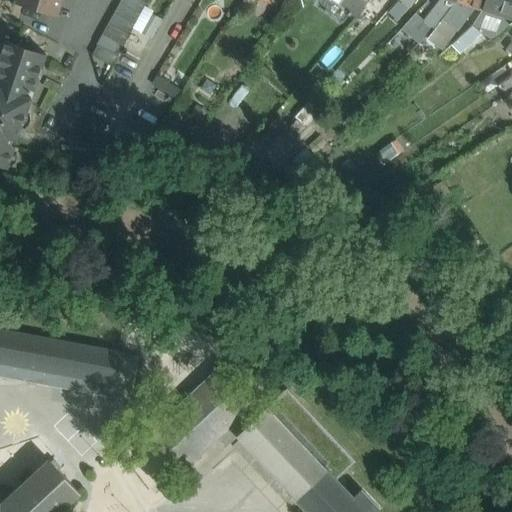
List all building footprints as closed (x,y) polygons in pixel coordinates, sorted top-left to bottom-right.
[(23,0),(22,5),(51,14),(54,0),(23,0)] [(122,0),(91,56),(112,68),(149,0),(122,0)] [(342,0),(340,4),(350,10),(349,11),(357,17),(359,14),(367,0),(342,0)] [(485,0),(456,0),(456,2),(464,4),(482,10),(485,0)] [(511,0),(485,0),(482,10),(511,19),(511,0)] [(455,2),(442,19),(452,27),(465,11),(462,9),(464,4),(456,2),(455,2)] [(434,13),(426,22),(435,29),(442,19),(434,13)] [(442,19),(435,29),(445,37),(452,27),(442,19)] [(472,25),(461,36),(469,43),(481,33),(472,25)] [(152,35),(138,28),(127,47),(141,54),(152,35)] [(0,79),(28,89),(34,91),(46,55),(4,40),(0,51),(0,79)] [(180,90),(156,76),(151,85),(174,99),(180,90)] [(0,128),(19,134),(31,98),(26,97),(28,89),(0,79),(0,128)] [(19,134),(0,128),(0,166),(7,169),(14,147),(10,146),(13,139),(17,140),(19,134)] [(436,259),(426,254),(422,263),(432,268),(436,259)] [(45,272),(31,270),(29,281),(43,284),(45,272)] [(221,310),(207,305),(203,315),(217,320),(221,310)] [(119,352),(0,330),(0,375),(111,396),(119,352)] [(219,371),(151,435),(182,469),(216,438),(241,414),(251,405),(219,371)] [(355,461),(287,388),(250,424),(236,436),(237,437),(306,511),(375,511),(379,508),(361,489),(353,497),(336,480),(355,461)] [(241,414),(216,438),(225,448),(237,437),(236,436),(250,424),(241,414)] [(0,511),(58,511),(79,493),(49,460),(0,506),(0,505),(0,511)]
